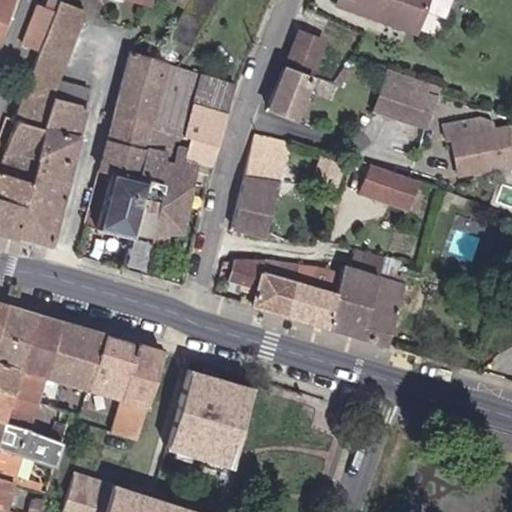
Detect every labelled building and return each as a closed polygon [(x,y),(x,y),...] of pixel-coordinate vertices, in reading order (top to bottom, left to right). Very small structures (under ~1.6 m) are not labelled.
[(0,0),(0,39),(16,0),(0,0)] [(27,43),(46,52),(60,18),(66,0),(56,0),(53,8),(44,5),(27,43)] [(95,87),(71,81),(94,4),(81,0),(66,0),(60,18),(46,52),(28,95),(62,105),(63,101),(89,106),(95,87)] [(189,0),(176,30),(195,38),(212,0),(189,0)] [(351,0),(393,16),(396,8),(426,19),(432,4),(463,15),(468,0),(351,0)] [(298,58),(321,66),(333,32),(310,24),(298,58)] [(105,168),(135,175),(172,63),(173,60),(138,50),(105,168)] [(275,102),(308,112),(324,73),(291,61),(275,102)] [(219,165),(198,161),(203,140),(187,136),(197,101),(235,110),(244,82),(172,63),(135,175),(173,183),(199,189),(201,181),(176,175),(178,165),(216,174),(219,165)] [(440,82),(390,63),(373,104),(424,123),(440,82)] [(0,234),(18,240),(37,180),(54,131),(62,105),(28,95),(15,125),(18,126),(8,152),(26,157),(18,180),(0,175),(0,234)] [(54,131),(80,139),(89,106),(63,101),(62,105),(54,131)] [(197,101),(187,136),(203,140),(225,145),(235,110),(197,101)] [(511,169),(511,129),(483,132),(481,119),(452,123),(455,140),(459,140),(465,176),(511,169)] [(37,180),(67,186),(80,139),(54,131),(37,180)] [(238,226),(274,236),(299,143),(264,134),(238,226)] [(203,140),(198,161),(219,165),(225,145),(203,140)] [(0,171),(0,175),(18,180),(26,157),(8,152),(0,171)] [(151,277),(158,245),(173,183),(135,175),(105,168),(88,226),(130,236),(122,268),(151,277)] [(372,205),(419,219),(429,186),(383,171),(372,205)] [(18,240),(51,248),(67,186),(37,180),(18,240)] [(175,235),(188,236),(199,189),(173,183),(158,245),(172,248),(175,235)] [(397,276),(401,259),(387,255),(383,273),(397,276)] [(257,305),(288,315),(302,264),(238,263),(235,278),(261,287),(257,305)] [(329,327),(392,345),(410,286),(337,263),(334,273),(344,277),(329,327)] [(288,315),(329,327),(344,277),(334,273),(308,264),(302,264),(288,315)] [(0,315),(0,347),(24,354),(39,299),(7,288),(7,289),(0,315)] [(24,354),(51,361),(65,305),(39,299),(24,354)] [(51,361),(92,373),(107,317),(65,305),(51,361)] [(140,421),(165,334),(107,317),(92,373),(119,381),(109,411),(140,421)] [(0,378),(44,390),(51,361),(24,354),(0,347),(0,378)] [(254,382),(190,364),(167,443),(231,461),(254,382)] [(0,406),(36,416),(44,390),(0,378),(0,406)] [(0,435),(39,445),(64,452),(71,425),(59,422),(36,416),(0,406),(0,435)] [(59,422),(71,425),(75,409),(64,406),(59,422)] [(48,470),(34,466),(39,445),(0,435),(0,466),(14,470),(46,478),(48,470)] [(0,493),(7,495),(14,470),(0,466),(0,493)] [(59,511),(219,511),(70,472),(59,511)] [(34,502),(49,506),(53,492),(38,488),(34,502)]
